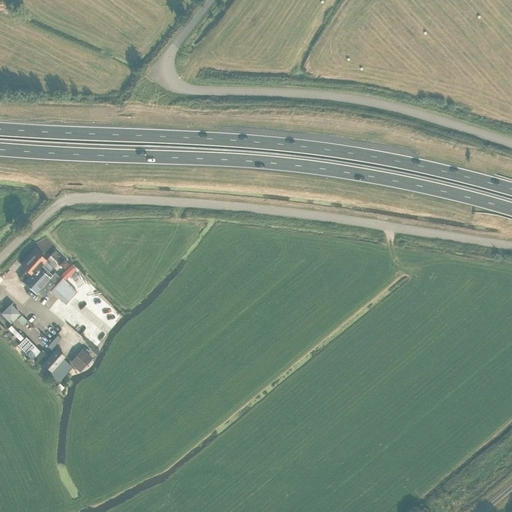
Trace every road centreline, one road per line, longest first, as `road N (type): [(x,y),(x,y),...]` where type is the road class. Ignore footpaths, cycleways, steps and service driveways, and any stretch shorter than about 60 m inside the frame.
road 1 (unclassified): [(0,259),(60,204),(95,196),(321,216),(511,245)]
road 2 (trunk): [(0,150),(262,161),(389,179),(511,209)]
road 3 (trunk): [(511,188),(335,149),(0,128)]
road 4 (unclassified): [(511,144),(352,99),(182,88),(169,81),(166,60),(209,0)]
